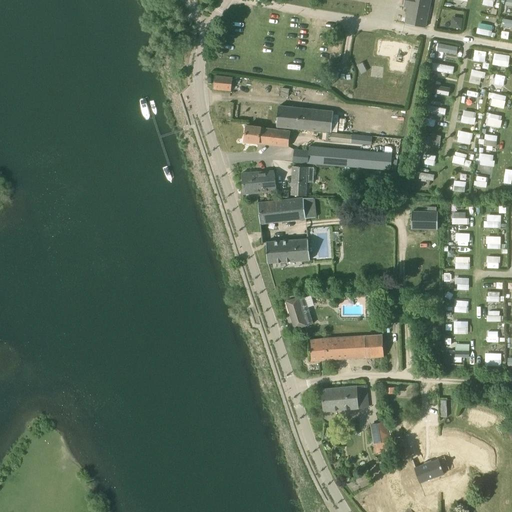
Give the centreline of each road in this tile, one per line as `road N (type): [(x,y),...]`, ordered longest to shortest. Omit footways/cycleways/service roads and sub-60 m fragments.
road 1 (unclassified): [(294,392),(201,105),(203,33),(227,0)]
road 2 (unclassified): [(346,511),(319,465),(294,392)]
